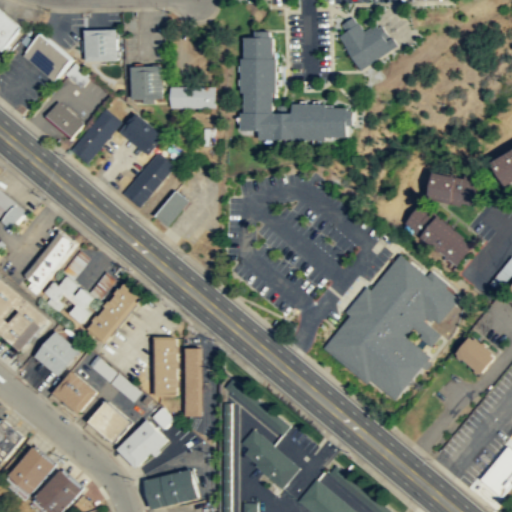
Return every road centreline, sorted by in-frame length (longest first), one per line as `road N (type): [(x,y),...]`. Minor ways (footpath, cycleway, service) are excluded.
road 1 (secondary): [(455,511),(0,130)]
road 2 (residential): [(126,511),(93,459),(0,381)]
